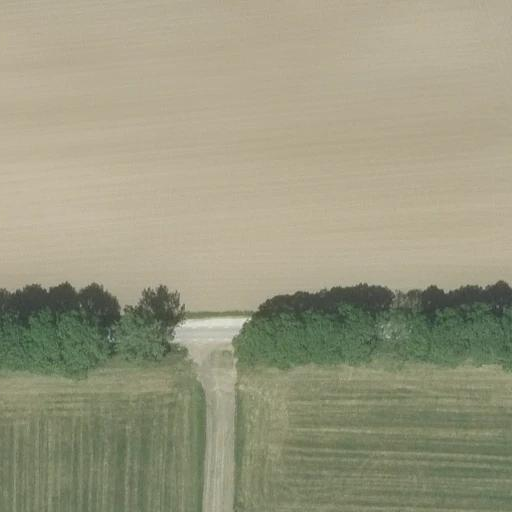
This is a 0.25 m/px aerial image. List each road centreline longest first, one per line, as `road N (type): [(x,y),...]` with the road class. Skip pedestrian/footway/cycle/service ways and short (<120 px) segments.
road 1 (unclassified): [(511,331),(0,335)]
road 2 (track): [(223,332),(222,511)]
